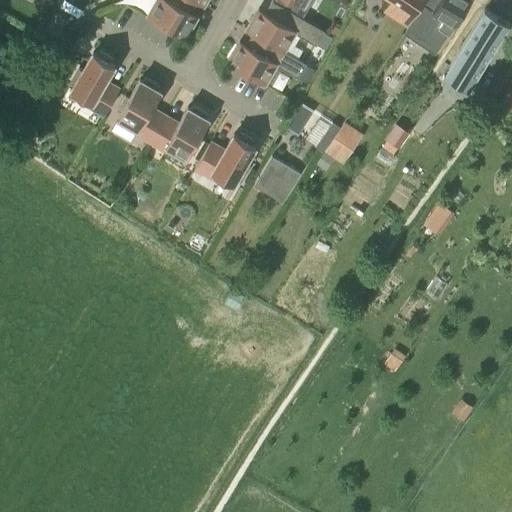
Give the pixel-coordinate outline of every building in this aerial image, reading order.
[(155,0),(147,16),(185,38),(199,15),(191,11),(197,2),(194,0),(155,0)] [(303,5),(305,0),(271,0),(271,1),(297,15),(296,14),(302,4),(303,5)] [(416,15),(425,0),(391,0),(384,11),(407,27),(416,15)] [(407,27),(404,32),(419,43),(435,53),(437,54),(469,0),(439,0),(437,3),(432,11),(422,5),(416,15),(407,27)] [(297,15),(271,1),(266,11),(259,7),(245,30),(252,34),(283,52),(284,51),(285,51),(295,33),(299,35),(298,35),(316,45),(324,31),(297,15)] [(484,8),(449,66),(451,67),(463,74),(474,81),(510,23),(484,8)] [(56,11),(45,29),(57,36),(68,18),(56,11)] [(317,44),(326,50),(334,36),(325,31),(324,32),(317,44)] [(283,52),(252,34),(247,43),(240,39),(227,62),(265,84),(276,65),(297,78),(306,63),(285,51),(284,51),(283,52)] [(112,58),(100,50),(98,54),(93,52),(83,70),(79,68),(70,82),(74,85),(71,90),(83,97),(80,102),(104,116),(120,88),(118,87),(115,91),(103,84),(115,64),(110,62),(112,58)] [(297,78),(307,84),(316,69),(306,63),(298,77),(297,78)] [(149,142),(165,114),(164,114),(161,118),(149,111),(161,91),(158,89),(160,85),(145,77),(143,81),(139,79),(129,97),(125,95),(117,109),(120,112),(117,117),(137,129),(135,134),(149,142)] [(165,114),(149,142),(164,150),(166,146),(187,157),(190,152),(194,154),(202,140),(198,138),(208,120),(205,118),(208,113),(193,105),(191,108),(187,106),(178,122),(179,122),(176,127),(163,120),(166,115),(165,114)] [(340,127),(323,153),(317,162),(325,168),(354,126),(346,120),(340,127)] [(315,147),(323,153),(340,127),(332,122),(315,147)] [(396,122),(385,138),(387,139),(398,146),(399,147),(410,131),(396,122)] [(253,139),(240,132),(238,136),(234,133),(222,154),(210,146),(212,142),(210,141),(195,168),(218,182),(221,177),(233,184),(236,179),(240,181),(248,166),(245,164),(255,146),(251,143),(253,139)] [(387,139),(383,144),(394,151),(398,146),(387,139)] [(272,155),(254,185),(283,203),(300,173),(272,155)] [(445,220),(453,209),(440,200),(432,212),(445,220)] [(395,348),(384,363),(394,371),(405,355),(395,348)] [(451,412),(463,419),(464,420),(466,417),(474,405),(473,404),(462,397),(451,412)]
